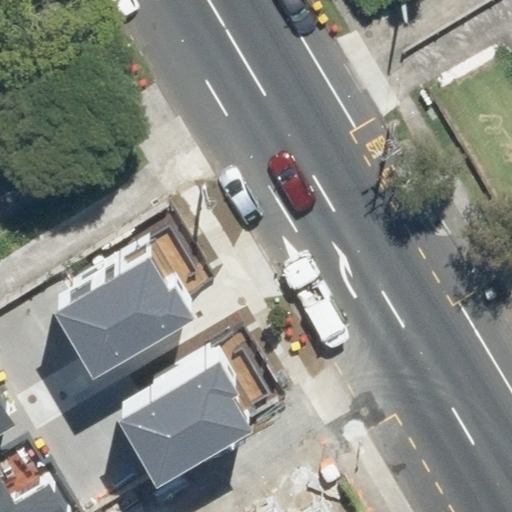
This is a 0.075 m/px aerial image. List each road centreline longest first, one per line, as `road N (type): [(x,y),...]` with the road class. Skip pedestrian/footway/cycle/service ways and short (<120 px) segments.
road 1 (secondary): [(511,496),(215,0)]
road 2 (unknown): [(283,113),(463,0)]
